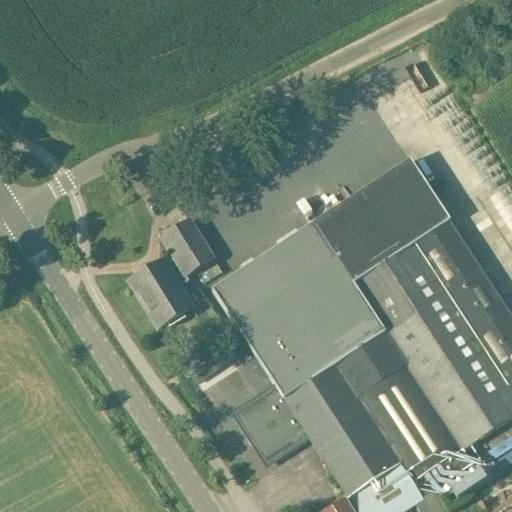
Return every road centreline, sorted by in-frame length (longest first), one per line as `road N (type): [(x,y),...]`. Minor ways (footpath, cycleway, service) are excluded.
road 1 (unclassified): [(14,210),(458,0)]
road 2 (tertiary): [(213,511),(14,210)]
